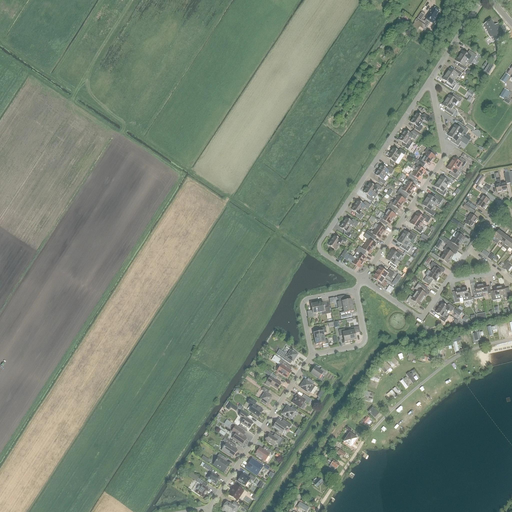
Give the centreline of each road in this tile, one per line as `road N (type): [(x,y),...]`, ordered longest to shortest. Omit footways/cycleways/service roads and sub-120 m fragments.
road 1 (track): [(316,511),(396,405),(448,362),(511,338)]
road 2 (residential): [(362,279),(322,253),(321,239),(429,79)]
road 3 (residential): [(362,279),(443,155),(429,79)]
road 4 (residential): [(207,509),(311,354)]
